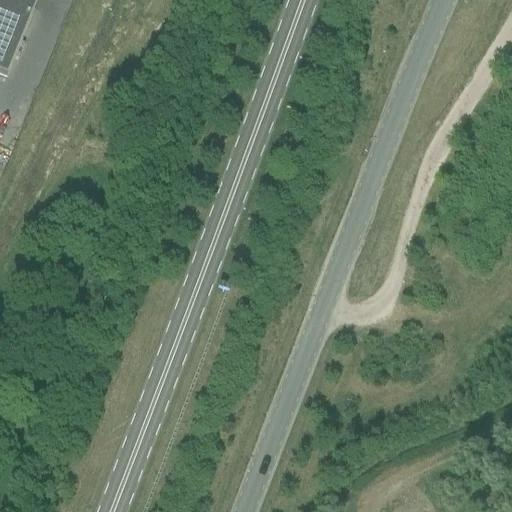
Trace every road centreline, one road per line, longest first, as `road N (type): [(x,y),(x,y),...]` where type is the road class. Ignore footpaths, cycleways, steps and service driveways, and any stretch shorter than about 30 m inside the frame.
road 1 (tertiary): [(247,511),(447,0)]
road 2 (primary): [(106,511),(302,0)]
road 3 (track): [(324,311),(372,316),(384,302),(435,161),(511,34)]
